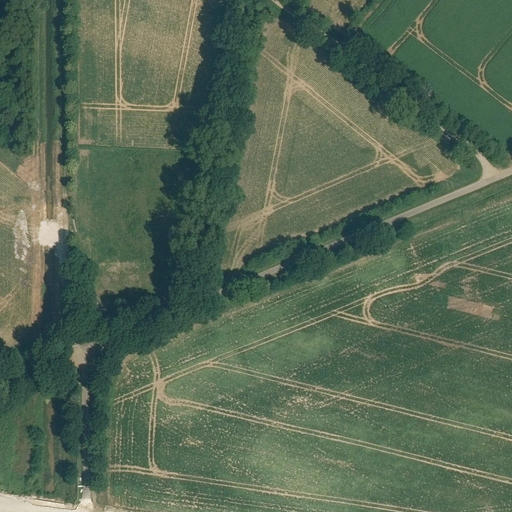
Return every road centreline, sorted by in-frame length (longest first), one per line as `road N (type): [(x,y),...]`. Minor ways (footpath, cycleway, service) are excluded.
road 1 (unclassified): [(85,511),(92,355),(111,340),(511,171)]
road 2 (track): [(92,355),(67,258),(64,0)]
road 3 (track): [(276,0),(481,155),(493,179)]
